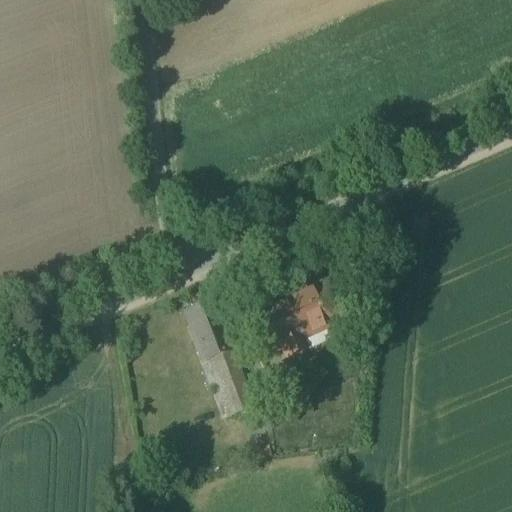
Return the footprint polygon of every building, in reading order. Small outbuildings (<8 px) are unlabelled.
[(327,289),(286,307),(301,342),(342,324),(327,289)] [(211,293),(190,301),(194,312),(215,304),(211,293)] [(194,312),(185,316),(209,381),(239,369),(233,355),(234,355),(215,304),(194,312)] [(286,307),(255,320),(270,356),(282,350),(287,360),(305,352),(301,342),(286,307)] [(209,401),(190,408),(195,419),(213,413),(209,401)]
